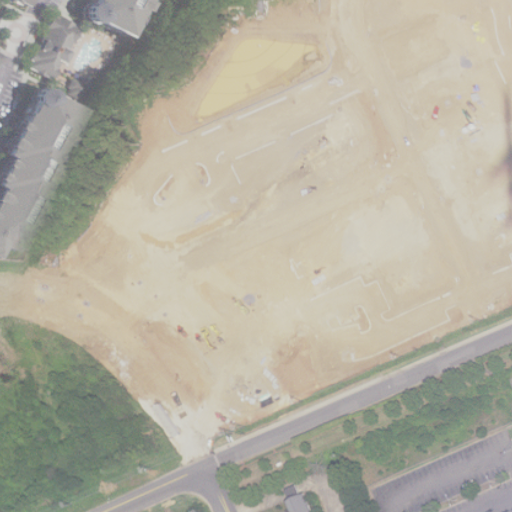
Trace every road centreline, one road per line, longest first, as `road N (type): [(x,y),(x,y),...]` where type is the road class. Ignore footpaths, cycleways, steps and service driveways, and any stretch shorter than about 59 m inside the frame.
road 1 (tertiary): [(511,333),(108,511)]
road 2 (residential): [(121,321),(167,272),(210,247),(410,162)]
road 3 (residential): [(467,289),(357,38),(350,0)]
road 4 (residential): [(206,468),(152,348),(87,305),(0,285)]
road 5 (residential): [(366,60),(172,152),(133,199)]
road 6 (residential): [(298,359),(467,289)]
